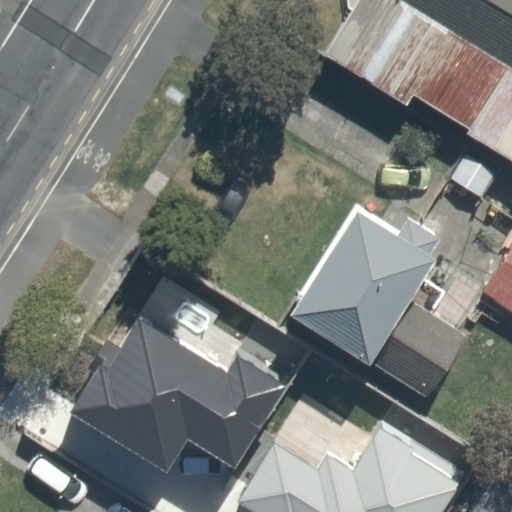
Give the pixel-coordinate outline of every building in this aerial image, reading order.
[(511,0),(361,0),(335,43),(418,95),(425,84),(479,117),(476,123),(511,145),(511,0)] [(404,273),(442,219),(370,169),(289,287),(361,336),(426,381),(469,318),(404,273)] [(511,235),(485,286),(511,299),(511,235)] [(225,511),(272,511),(343,408),(240,337),(154,464),(225,511)] [(502,511),(505,507),(426,454),(387,511),(502,511)] [(134,511),(92,483),(72,511),(134,511)]
